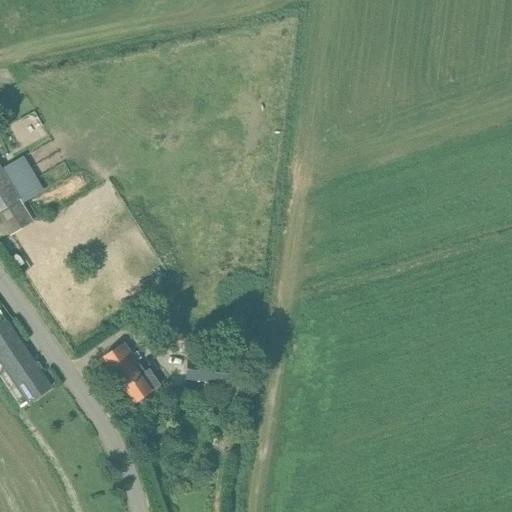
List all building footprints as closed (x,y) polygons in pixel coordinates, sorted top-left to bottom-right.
[(0,169),(0,219),(10,236),(32,223),(20,203),(38,192),(18,161),(1,171),(0,169)] [(7,322),(4,324),(0,327),(0,362),(27,403),(51,387),(7,322)] [(137,351),(129,357),(121,346),(103,358),(134,403),(159,386),(147,368),(142,371),(135,361),(141,357),(137,351)] [(230,365),(187,360),(184,381),(229,386),(243,388),(246,361),(230,360),(230,365)] [(189,406),(188,417),(212,420),(213,408),(189,406)] [(163,424),(145,435),(150,443),(167,431),(163,424)]
